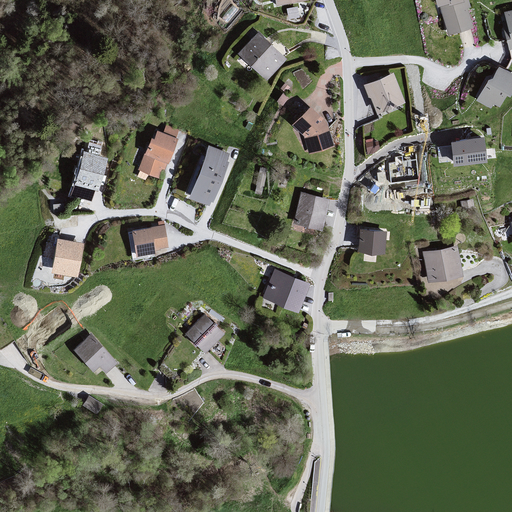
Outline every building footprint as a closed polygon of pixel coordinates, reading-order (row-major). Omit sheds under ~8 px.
[(465,0),(436,0),(449,36),(474,29),(465,0)] [(284,57),(258,34),(240,54),(267,81),(284,57)] [(511,74),(496,65),(475,100),(497,113),(506,94),(511,96),(511,95),(511,74)] [(391,73),(363,85),(375,115),(404,103),(391,73)] [(310,106),(292,124),(304,137),(309,154),(332,145),(328,122),(310,106)] [(176,137),(179,129),(166,124),(163,132),(176,137)] [(179,139),(158,131),(154,139),(152,138),(145,154),(145,153),(144,155),(167,164),(169,164),(179,139)] [(486,161),(483,137),(449,141),(452,165),(486,161)] [(101,151),(102,141),(87,139),(86,149),(101,151)] [(218,195),(230,153),(209,145),(188,197),(212,208),(218,195)] [(108,158),(83,151),(68,197),(93,205),(108,158)] [(144,155),(138,170),(159,179),(162,169),(165,170),(167,164),(144,155)] [(329,199),(302,192),(293,225),(323,231),(329,199)] [(162,226),(130,232),(134,259),(167,251),(162,226)] [(388,231),(358,228),(358,252),(387,255),(388,231)] [(84,244),(56,240),(51,274),(77,279),(84,244)] [(458,246),(423,252),(428,282),(465,276),(458,246)] [(310,282),(272,269),(262,296),(300,312),(310,282)] [(202,310),(181,330),(204,352),(225,332),(202,310)] [(90,335),(75,347),(94,372),(102,366),(106,371),(117,362),(90,335)] [(96,408),(101,399),(89,392),(84,401),(96,408)]
